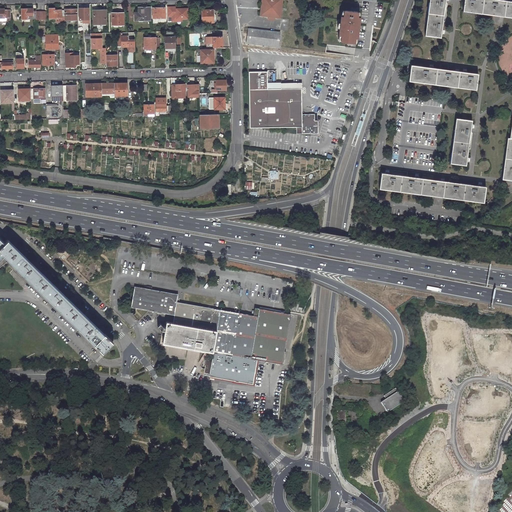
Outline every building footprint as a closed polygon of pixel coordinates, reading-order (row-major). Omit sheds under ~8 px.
[(280,0),(260,0),(259,16),(279,18),(280,0)] [(427,0),(422,36),(439,38),(443,0),(427,0)] [(511,1),(498,0),(462,0),(461,11),(511,18),(511,1)] [(176,6),(166,7),(166,16),(171,16),(171,21),(176,21),(176,18),(181,18),(186,18),(186,8),(180,8),(176,8),(176,6)] [(149,19),(149,7),(138,7),(138,12),(137,12),(137,20),(149,19)] [(53,8),(49,8),(49,18),(60,18),(60,14),(63,15),(63,10),(53,10),(53,8)] [(88,8),(78,8),(79,19),(88,19),(88,8)] [(164,8),(152,8),(152,18),(164,17),(164,8)] [(10,18),(10,10),(8,10),(7,10),(4,10),(4,9),(0,9),(0,18),(8,18),(10,18)] [(32,9),(21,9),(22,19),(35,19),(35,12),(32,12),(32,9)] [(65,15),(65,20),(76,20),(76,15),(76,9),(64,9),(64,15),(65,15)] [(212,9),(200,10),(201,22),(212,22),(212,9)] [(105,10),(92,10),(92,23),(105,23),(105,10)] [(43,19),(43,11),(35,11),(35,12),(35,19),(35,20),(43,19)] [(339,17),(337,37),(339,37),(339,43),(352,44),(353,40),(355,40),(356,34),(357,23),(357,18),(355,18),(356,13),(342,11),(341,17),(339,17)] [(122,12),(111,12),(112,25),(123,25),(122,12)] [(279,31),(247,27),(245,42),(277,46),(279,31)] [(57,49),(58,49),(58,34),(45,34),(46,49),(57,49)] [(116,46),(127,46),(133,46),(133,45),(133,39),(127,39),(127,36),(116,36),(116,46)] [(220,36),(205,37),(206,43),(212,43),(213,46),(221,46),(220,36)] [(154,37),(143,37),(143,48),(155,48),(155,47),(159,47),(158,39),(158,37),(154,37)] [(163,47),(174,47),(174,37),(163,37),(163,47)] [(200,62),(213,62),(213,49),(199,49),(195,49),(196,62),(200,62)] [(23,68),(23,59),(23,58),(23,57),(22,56),(21,55),(20,54),(18,53),(16,52),(15,52),(15,68),(23,68)] [(68,60),(68,67),(73,67),(73,64),(78,64),(78,58),(73,58),(73,55),(68,55),(68,53),(64,53),(64,60),(68,60)] [(40,65),(53,64),(53,54),(40,54),(40,55),(40,61),(40,65)] [(115,65),(115,54),(106,55),(106,65),(115,65)] [(248,126),(294,126),(294,133),(316,132),(316,120),(312,120),(312,113),(300,114),(300,113),(299,113),(299,101),(300,101),(300,88),(271,88),(270,70),(247,71),(248,126)] [(475,79),(405,70),(404,83),(473,92),(475,79)] [(225,79),(215,80),(210,80),(211,92),(215,92),(215,89),(225,89),(225,79)] [(126,95),(126,82),(113,83),(113,95),(126,95)] [(100,83),(85,84),(85,96),(100,95),(100,93),(100,83)] [(102,93),(108,93),(109,97),(113,97),(113,95),(113,83),(100,83),(100,93),(102,93)] [(184,88),(184,84),(170,84),(171,98),(176,98),(186,97),(185,88),(184,88)] [(187,84),(187,96),(197,96),(197,91),(198,91),(198,84),(187,84)] [(62,85),(52,85),(52,97),(54,99),(57,99),(57,105),(45,105),(45,118),(63,118),(62,110),(62,100),(62,85)] [(75,95),(75,85),(62,85),(62,100),(73,100),(73,96),(75,95)] [(43,98),(42,88),(30,89),(30,99),(43,98)] [(16,103),(15,89),(1,89),(2,104),(16,103)] [(30,89),(18,89),(18,100),(30,100),(30,99),(30,89)] [(224,97),(213,97),(214,108),(225,108),(225,102),(224,102),(224,97)] [(170,113),(169,105),(161,105),(161,103),(154,103),(154,111),(165,110),(165,113),(170,113)] [(153,113),(153,104),(142,104),(143,113),(153,113)] [(511,110),(508,140),(506,140),(501,179),(501,183),(511,184),(511,110)] [(199,128),(218,127),(217,114),(198,114),(199,128)] [(469,125),(455,124),(449,169),(463,172),(469,125)] [(481,205),(483,191),(377,178),(375,192),(481,205)] [(9,238),(4,243),(0,246),(0,252),(4,256),(101,354),(113,342),(105,334),(9,238)] [(255,316),(177,302),(178,300),(180,301),(181,296),(179,296),(179,294),(152,289),(152,287),(145,286),(144,288),(135,286),(131,307),(175,315),(173,323),(167,322),(166,327),(165,331),(163,343),(215,352),(213,361),(207,360),(204,374),(210,375),(210,377),(254,384),(258,360),(285,364),(287,351),(285,351),(292,313),(276,311),(256,307),(255,316)] [(156,324),(160,329),(165,331),(166,327),(162,324),(159,321),(156,324)] [(396,388),(384,396),(386,400),(381,403),(388,412),(405,401),(396,388)]
